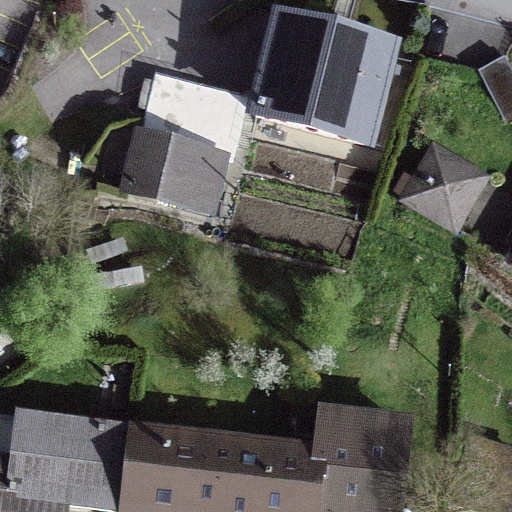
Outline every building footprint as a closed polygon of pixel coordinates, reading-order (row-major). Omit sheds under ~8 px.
[(369,149),(392,60),(281,30),(258,121),(369,149)] [(511,124),(511,68),(507,59),(480,73),(509,126),(511,124)] [(155,80),(140,137),(223,159),(234,162),(248,104),(155,80)] [(210,213),(223,159),(140,137),(126,192),(210,213)] [(486,181),(436,152),(407,203),(457,231),(486,181)] [(0,415),(0,492),(64,502),(124,511),(125,511),(135,437),(0,415)] [(329,424),(324,462),(317,511),(399,511),(409,435),(329,424)] [(317,511),(324,462),(135,437),(125,511),(317,511)] [(458,505),(478,511),(511,511),(511,457),(469,445),(462,466),(458,505)] [(0,511),(63,511),(64,502),(0,492),(0,511)]
